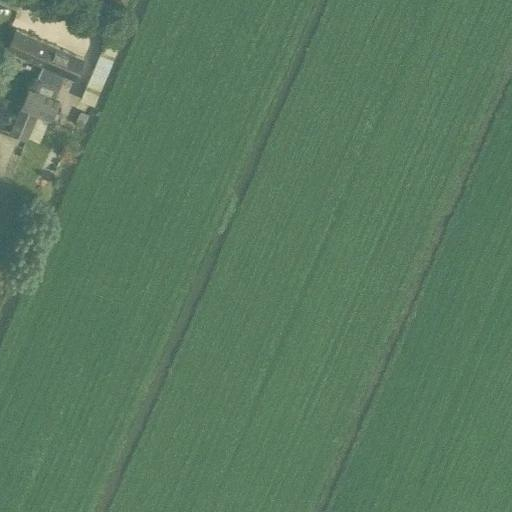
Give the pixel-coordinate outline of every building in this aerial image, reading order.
[(64,73),(74,78),(82,57),(13,28),(4,48),(44,65),(35,88),(29,86),(21,105),(51,118),(58,98),(54,96),(64,73)] [(107,31),(80,97),(94,102),(120,36),(107,31)] [(9,132),(24,138),(35,112),(20,106),(9,132)] [(74,123),(81,126),(88,112),(80,109),(74,123)] [(0,129),(0,184),(7,188),(27,140),(0,129)]
